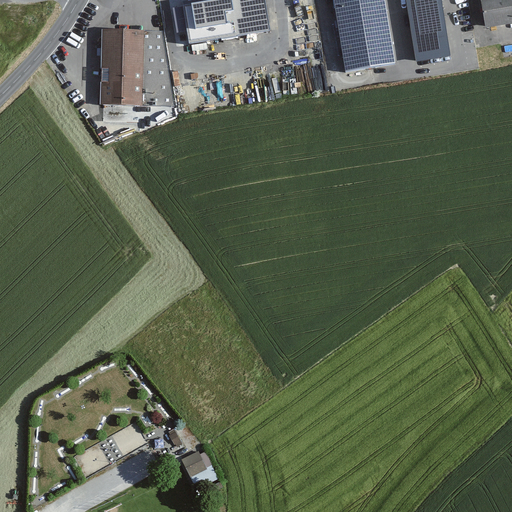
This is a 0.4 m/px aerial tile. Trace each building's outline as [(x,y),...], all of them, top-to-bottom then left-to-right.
[(214,0),(182,5),(189,44),(270,30),(264,0),(214,0)] [(333,0),(345,71),(395,63),(385,0),(333,0)] [(441,0),(405,0),(416,62),(451,56),(441,0)] [(511,19),(511,0),(482,0),(486,24),(511,19)] [(143,106),(146,30),(106,29),(103,104),(143,106)] [(175,32),(177,44),(186,43),(184,30),(175,32)] [(120,454),(147,442),(138,421),(110,433),(120,454)] [(170,435),(175,443),(176,443),(178,446),(182,444),(173,429),(170,431),(171,434),(170,435)] [(198,452),(182,459),(190,475),(212,465),(206,451),(199,454),(198,452)]
